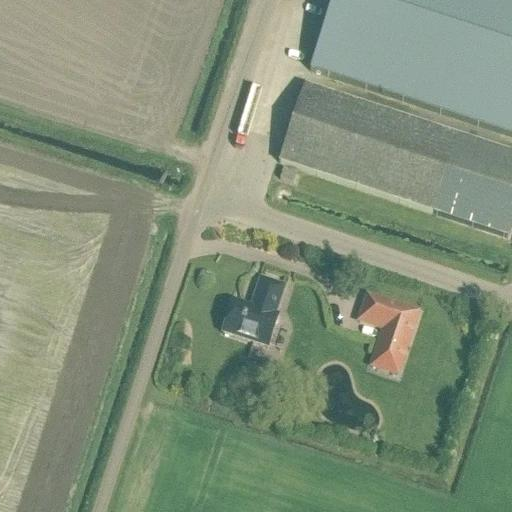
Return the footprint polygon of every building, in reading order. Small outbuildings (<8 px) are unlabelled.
[(511,0),(333,0),(309,75),(511,141),(511,0)] [(432,218),(508,243),(511,230),(511,158),(458,140),(304,90),(279,167),(432,218)] [(293,188),(296,178),(283,174),(279,183),(293,188)] [(275,319),(284,291),(259,282),(250,311),(232,305),(221,338),(267,353),(278,320),(275,319)] [(399,381),(420,315),(366,297),(356,326),(381,334),(369,371),(399,381)]
